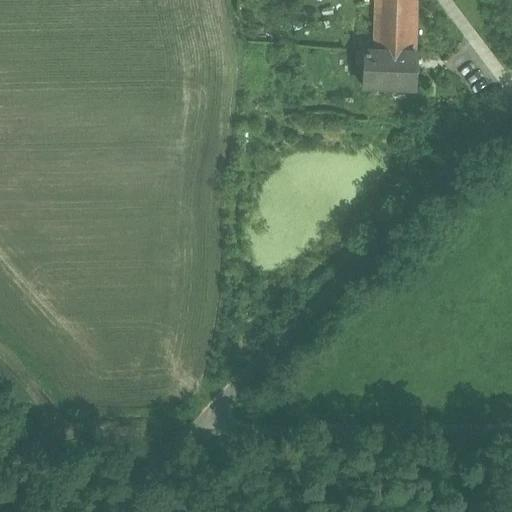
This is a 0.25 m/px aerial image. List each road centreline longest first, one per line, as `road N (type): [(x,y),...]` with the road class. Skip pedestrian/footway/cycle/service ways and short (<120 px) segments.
road 1 (unclassified): [(187,435),(511,114)]
road 2 (unclassified): [(187,435),(511,429)]
road 3 (track): [(187,435),(0,438)]
